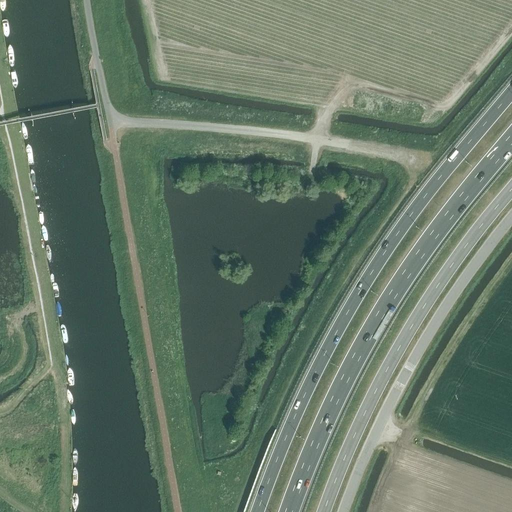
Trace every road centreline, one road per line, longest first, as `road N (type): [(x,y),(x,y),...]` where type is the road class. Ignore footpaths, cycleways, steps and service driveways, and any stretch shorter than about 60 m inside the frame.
road 1 (trunk): [(511,91),(363,284),(291,421),(258,511)]
road 2 (trunk): [(289,511),(377,319),(511,138)]
road 3 (unclassified): [(511,216),(422,344),(343,511)]
road 4 (track): [(0,413),(50,369),(15,166)]
road 5 (unclassified): [(112,130),(86,0)]
